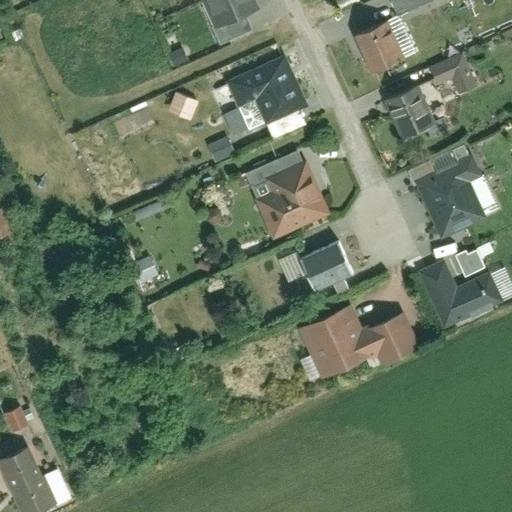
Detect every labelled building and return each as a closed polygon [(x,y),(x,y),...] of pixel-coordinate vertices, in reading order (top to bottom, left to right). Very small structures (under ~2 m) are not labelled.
[(200,0),(212,25),(208,26),(216,44),(250,28),(242,10),(257,4),(255,0),(200,0)] [(388,0),(397,18),(434,0),(388,0)] [(354,35),(372,72),(405,57),(387,19),(354,35)] [(304,90),(282,42),(211,75),(217,88),(230,82),(246,117),(261,110),(268,125),(302,109),(295,94),(304,90)] [(463,51),(428,66),(436,85),(452,79),(458,94),(478,86),(463,51)] [(405,87),(428,81),(425,71),(402,78),(405,87)] [(395,102),(416,143),(442,130),(421,88),(395,102)] [(190,120),(198,100),(175,90),(167,110),(190,120)] [(228,137),(208,142),(212,160),(232,156),(228,137)] [(473,153),(415,181),(442,238),(501,210),(473,153)] [(262,212),(278,245),(335,218),(309,166),(275,182),(284,201),(262,212)] [(2,206),(0,207),(0,236),(12,232),(2,206)] [(335,240),(304,259),(323,290),(354,271),(335,240)] [(150,256),(129,264),(136,282),(156,275),(150,256)] [(443,258),(416,271),(443,329),(504,301),(490,270),(456,286),(443,258)] [(188,309),(205,314),(210,296),(193,292),(188,309)] [(340,309),(305,328),(336,384),(413,342),(401,318),(358,342),(340,309)] [(19,404),(3,412),(12,430),(28,422),(19,404)] [(48,511),(66,503),(32,438),(0,454),(0,459),(27,511),(48,511)]
